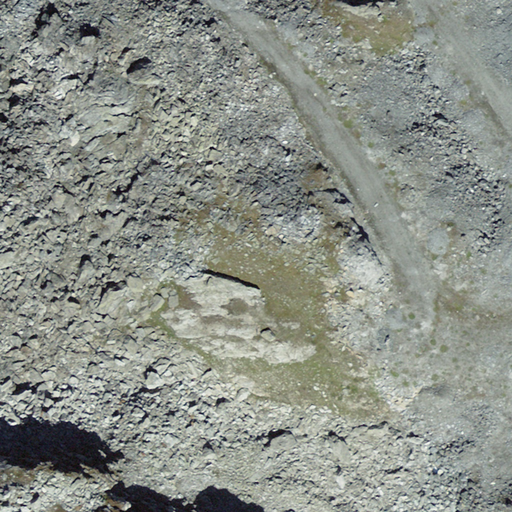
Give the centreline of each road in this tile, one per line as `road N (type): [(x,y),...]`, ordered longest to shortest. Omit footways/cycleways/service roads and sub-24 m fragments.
road 1 (track): [(511,368),(463,367),(323,118),(229,0)]
road 2 (track): [(409,0),(511,130)]
